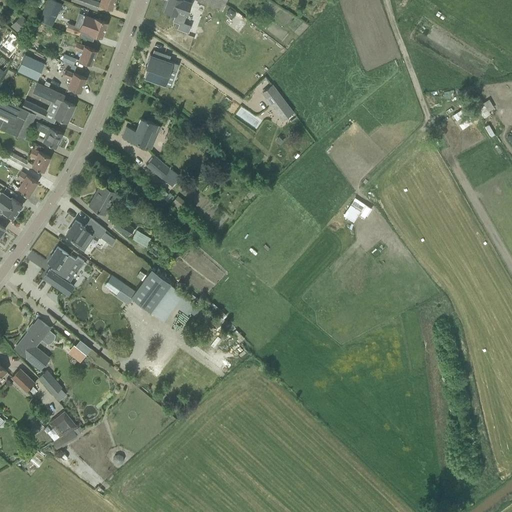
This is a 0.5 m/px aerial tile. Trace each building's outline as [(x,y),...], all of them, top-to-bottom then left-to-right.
[(54,0),(48,0),(39,18),(51,24),(61,4),(54,0)] [(114,0),(100,0),(99,5),(112,9),(114,0)] [(167,0),(164,10),(175,14),(172,21),(179,23),(177,29),(188,33),(191,26),(183,23),(191,2),(184,0),(167,0)] [(200,0),(219,9),(223,1),(219,0),(200,0)] [(230,9),(226,14),(232,18),(235,13),(230,9)] [(18,31),(28,20),(22,14),(12,25),(18,31)] [(80,27),(80,28),(81,29),(86,30),(89,32),(95,35),(102,37),(107,22),(94,18),(92,17),(85,15),(80,27)] [(66,28),(66,29),(79,34),(79,33),(81,29),(80,28),(80,27),(79,27),(68,23),(66,28)] [(13,58),(20,40),(14,37),(7,55),(13,58)] [(91,65),(97,50),(85,45),(85,46),(77,43),(74,48),(82,51),(79,60),(91,65)] [(165,84),(170,69),(176,72),(178,64),(168,60),(149,53),(147,61),(149,62),(147,66),(149,67),(145,77),(163,84),(165,84)] [(24,54),(17,70),(36,79),(44,63),(24,54)] [(73,64),(75,58),(64,54),(62,59),(73,64)] [(80,92),(86,78),(74,73),(74,74),(66,70),(63,76),(71,79),(68,87),(80,92)] [(64,95),(37,83),(32,92),(60,105),(54,116),(67,122),(75,105),(62,99),(64,95)] [(266,98),(265,99),(282,121),(294,112),(277,89),(276,91),(266,98)] [(44,117),(22,106),(0,96),(0,127),(24,139),(34,117),(41,120),(42,117),(43,117),(44,117)] [(22,106),(44,117),(47,110),(25,99),(22,106)] [(233,115),(255,130),(262,119),(240,105),(233,115)] [(122,136),(151,148),(155,138),(152,137),(158,125),(147,120),(146,121),(140,118),(135,130),(126,126),(122,136)] [(59,139),(62,133),(49,127),(37,121),(34,126),(47,132),(43,140),(55,146),(56,144),(58,144),(60,141),(59,139)] [(35,158),(32,166),(43,171),(50,157),(32,148),(29,155),(35,158)] [(25,166),(28,160),(9,150),(5,156),(25,166)] [(146,165),(172,186),(180,176),(154,155),(146,165)] [(9,162),(7,165),(15,170),(17,167),(9,162)] [(23,181),(18,188),(29,195),(37,182),(21,171),(17,177),(23,181)] [(105,214),(117,192),(101,183),(89,205),(105,214)] [(11,198),(2,192),(0,195),(0,212),(1,213),(2,212),(10,218),(11,217),(13,218),(22,205),(12,197),(11,198)] [(100,237),(105,229),(90,217),(84,226),(75,220),(66,234),(75,241),(73,243),(83,250),(94,234),(100,237)] [(133,228),(118,219),(114,226),(129,234),(133,228)] [(144,234),(137,230),(132,238),(139,242),(144,234)] [(49,269),(43,277),(67,294),(73,286),(69,283),(74,275),(75,275),(76,273),(81,265),(84,261),(77,256),(75,259),(67,254),(67,253),(57,247),(48,261),(53,264),(49,269)] [(135,292),(113,277),(105,288),(127,303),(131,298),(163,322),(184,294),(152,270),(135,292)] [(42,339),(50,328),(38,318),(15,348),(40,369),(47,360),(33,348),(40,338),(42,339)] [(80,362),(92,348),(81,339),(69,352),(80,362)] [(11,377),(26,390),(33,382),(19,369),(11,377)] [(62,388),(46,370),(38,378),(54,395),(62,388)] [(60,436),(77,426),(64,410),(48,423),(60,436)] [(38,427),(42,422),(35,416),(31,421),(38,427)] [(72,439),(68,433),(62,436),(66,443),(72,439)] [(115,455),(113,459),(115,463),(118,465),(122,463),(124,459),(122,456),(119,454),(115,455)]
